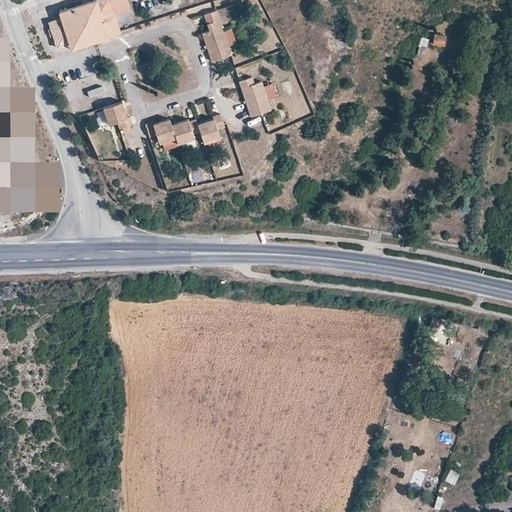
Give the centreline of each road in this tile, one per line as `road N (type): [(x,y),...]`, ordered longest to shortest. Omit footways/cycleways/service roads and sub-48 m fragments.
road 1 (primary): [(511,291),(329,256),(86,255)]
road 2 (residential): [(116,46),(187,27),(207,76),(204,89),(140,106)]
road 3 (residential): [(86,255),(79,190),(35,71)]
